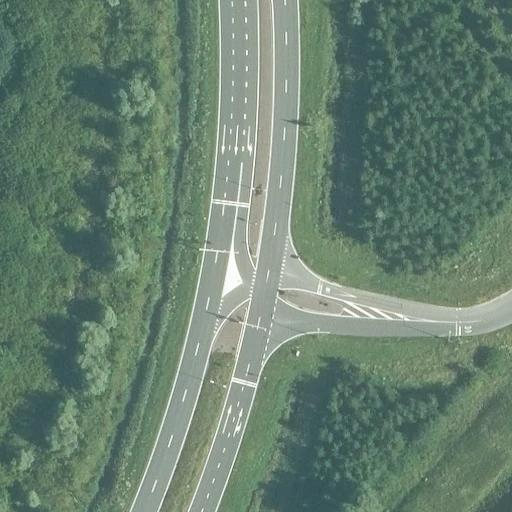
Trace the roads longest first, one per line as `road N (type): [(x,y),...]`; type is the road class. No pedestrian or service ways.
road 1 (primary): [(232,0),(228,160),(212,278)]
road 2 (primary): [(267,275),(282,161),(284,0)]
road 3 (primary): [(212,278),(188,380),(142,511)]
road 4 (primary): [(203,511),(260,312)]
road 5 (unclassified): [(260,312),(336,325),(455,323)]
road 6 (unclassified): [(455,323),(267,275)]
